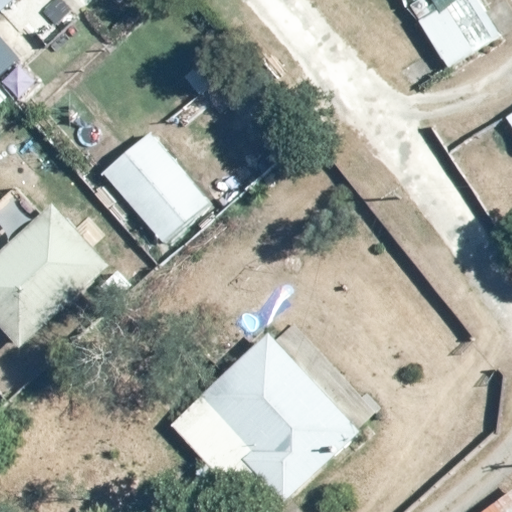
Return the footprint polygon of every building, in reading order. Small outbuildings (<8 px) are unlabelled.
[(0,0),(0,6),(6,13),(21,0),(0,0)] [(508,34),(488,0),(457,0),(427,18),(456,66),(508,34)] [(216,204),(161,135),(121,166),(177,236),(216,204)] [(106,275),(52,215),(0,261),(0,311),(29,344),(106,275)] [(385,416),(296,316),(178,422),(214,463),(203,473),(220,493),(235,480),(244,491),(267,470),(292,499),(385,416)] [(511,511),(511,495),(487,511),(511,511)]
